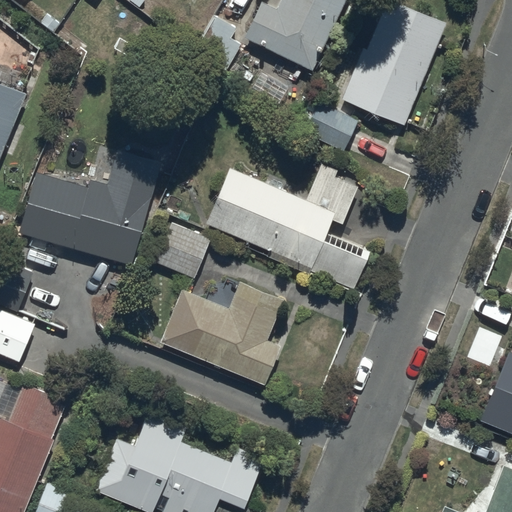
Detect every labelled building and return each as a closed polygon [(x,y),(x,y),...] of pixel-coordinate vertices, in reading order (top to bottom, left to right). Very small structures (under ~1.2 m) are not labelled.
[(264,0),(260,0),(244,34),(312,66),(343,0),(278,0),(276,6),(264,0)] [(363,46),(342,97),(404,122),(446,20),(397,0),(385,0),(367,47),(363,46)] [(195,49),(227,67),(241,43),(230,36),(236,26),(216,14),(195,49)] [(0,151),(25,89),(0,79),(0,151)] [(304,129),(343,148),(357,117),(318,99),(304,129)] [(36,170),(19,229),(131,262),(161,158),(118,146),(107,182),(91,177),(88,185),(36,170)] [(230,165),(206,221),(270,248),(267,254),(309,271),(310,268),(353,286),(369,248),(326,230),(335,209),(230,165)] [(155,259),(194,275),(210,236),(172,220),(155,259)] [(32,270),(0,257),(0,258),(0,302),(16,309),(32,270)] [(182,287),(161,339),(264,381),(280,343),(266,337),(283,296),(239,279),(228,305),(182,287)] [(0,350),(19,358),(35,321),(0,306),(0,350)] [(481,418),(511,430),(511,350),(509,349),(481,418)] [(0,511),(22,511),(53,437),(51,436),(66,399),(22,381),(6,419),(0,416),(0,511)] [(257,511),(259,509),(244,503),(264,456),(237,445),(231,459),(181,438),(187,424),(149,408),(134,443),(117,436),(95,487),(152,511),(154,505),(163,509),(161,511),(257,511)] [(440,511),(511,511),(511,465),(504,463),(484,511),(465,511),(444,504),(440,511)] [(78,511),(86,494),(48,479),(34,511),(78,511)]
